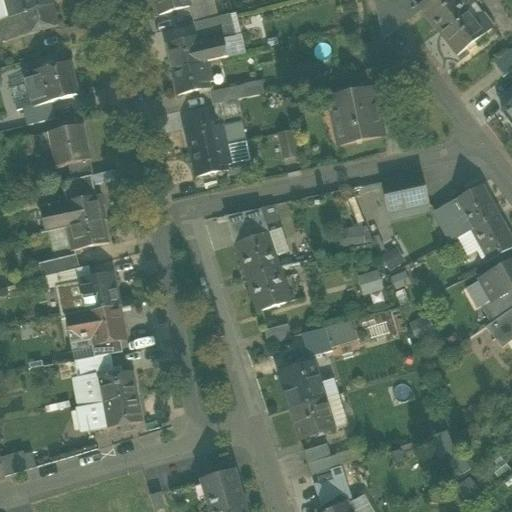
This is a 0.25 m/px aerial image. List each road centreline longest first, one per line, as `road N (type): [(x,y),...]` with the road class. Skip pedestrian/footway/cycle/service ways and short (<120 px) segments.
road 1 (residential): [(483,140),(189,210)]
road 2 (residential): [(147,219),(188,443)]
road 3 (residential): [(147,219),(101,0)]
road 4 (residential): [(252,424),(189,210)]
road 5 (residential): [(188,443),(0,499)]
